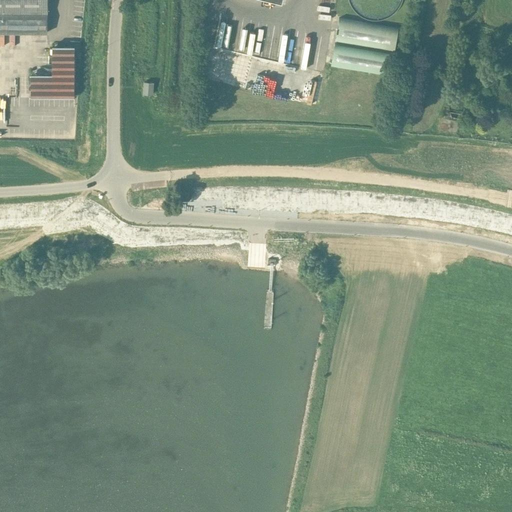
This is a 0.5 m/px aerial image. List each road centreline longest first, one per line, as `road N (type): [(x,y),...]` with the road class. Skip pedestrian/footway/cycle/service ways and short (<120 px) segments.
road 1 (tertiary): [(511,249),(371,228),(141,215),(118,202),(113,177)]
road 2 (unclassified): [(511,200),(299,171),(113,177)]
road 3 (tertiary): [(113,177),(118,0)]
